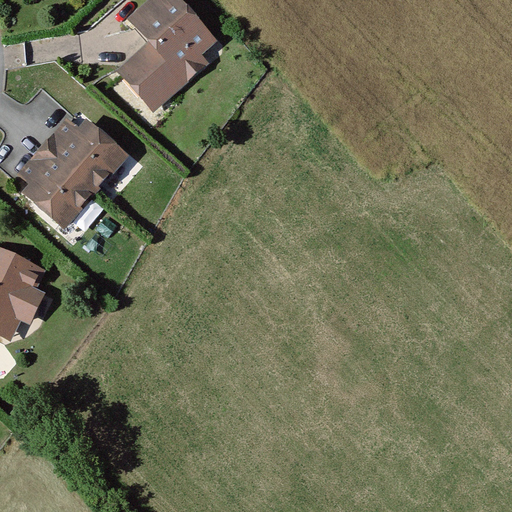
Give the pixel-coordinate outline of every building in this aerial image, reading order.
[(162,86),(169,94),(204,63),(197,55),(213,42),(175,0),(159,0),(134,22),(152,43),(151,60),(141,60),(124,75),(147,100),(162,86)] [(153,107),(169,94),(162,86),(147,100),(153,107)] [(65,226),(115,169),(125,158),(89,127),(83,134),(82,134),(69,123),(23,176),(36,187),(29,195),(65,226)] [(0,254),(0,329),(17,323),(20,317),(30,322),(41,299),(31,294),(41,274),(0,254)] [(17,323),(0,329),(0,334),(10,339),(17,323)]
